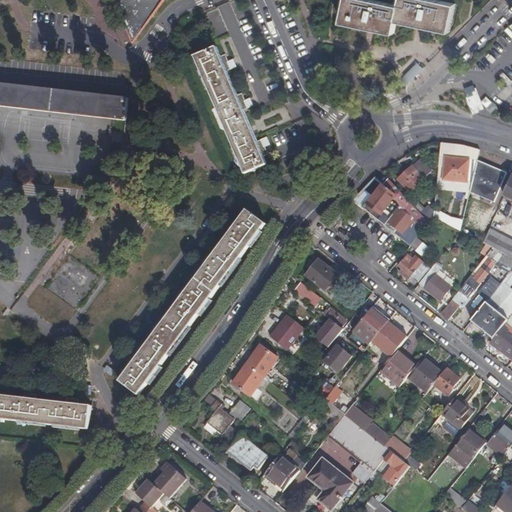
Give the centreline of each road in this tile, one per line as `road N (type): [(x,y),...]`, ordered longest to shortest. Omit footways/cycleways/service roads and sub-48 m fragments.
road 1 (residential): [(301,218),(511,388)]
road 2 (tertiary): [(153,425),(301,218)]
road 3 (residential): [(511,4),(418,92),(391,102),(382,122)]
road 4 (residential): [(153,425),(262,511)]
